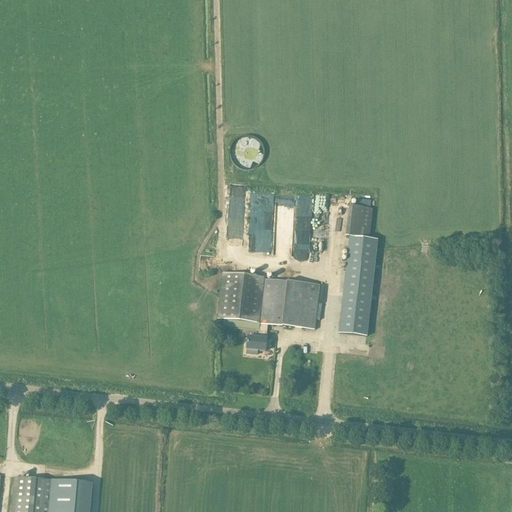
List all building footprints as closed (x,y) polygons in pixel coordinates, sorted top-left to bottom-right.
[(262,140),(240,138),(237,161),(260,163),(262,140)] [(291,200),(274,200),(274,257),(291,257),(291,200)] [(369,240),(370,230),(347,228),(346,238),(349,238),(339,334),(366,337),(377,241),(369,240)] [(257,355),(257,351),(265,352),(266,340),(268,326),(282,327),(282,328),(314,331),(319,286),(287,283),(264,280),(264,278),(222,274),(217,320),(223,320),(222,327),(258,331),(257,339),(248,338),(246,350),(246,354),(257,355)] [(14,478),(11,511),(87,511),(90,485),(14,478)]
